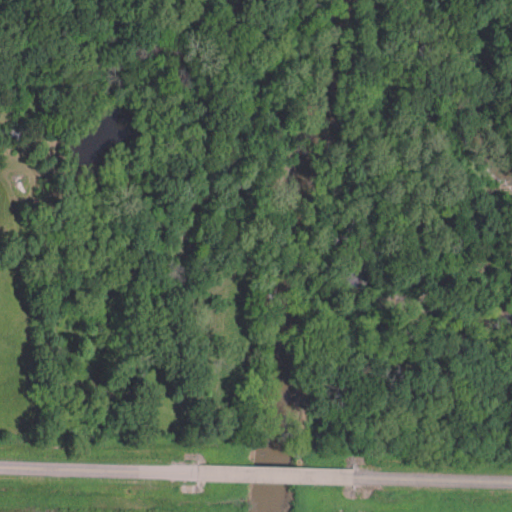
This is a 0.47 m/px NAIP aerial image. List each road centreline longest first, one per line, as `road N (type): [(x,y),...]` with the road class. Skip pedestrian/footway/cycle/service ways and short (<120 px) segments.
road 1 (tertiary): [(0,467),(197,475)]
road 2 (tertiary): [(351,477),(511,479)]
road 3 (tertiary): [(197,475),(351,477)]
